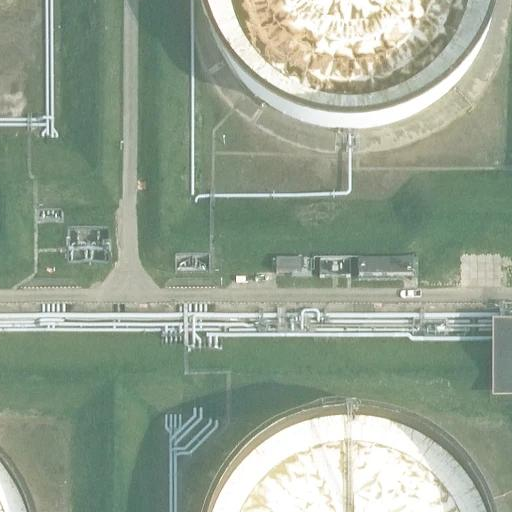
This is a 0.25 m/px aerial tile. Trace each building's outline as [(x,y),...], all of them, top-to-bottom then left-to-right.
[(474,65),(496,22),(500,0),(203,0),(220,47),(253,88),(297,115),(348,126),(396,119),(439,98),(474,65)] [(303,258),(276,258),(276,273),(303,273),(303,272),(303,258)] [(413,272),(413,260),(359,260),(359,272),(359,277),(413,278),(413,272)] [(511,325),(494,325),(494,398),(511,398),(511,325)] [(500,511),(493,488),(462,447),(419,418),(369,405),(317,410),(272,430),(236,463),(212,506),(210,511),(500,511)] [(0,511),(42,511),(34,486),(3,443),(0,441),(0,511)]
